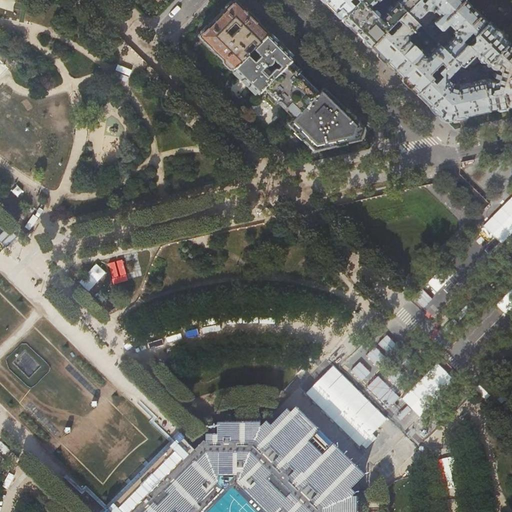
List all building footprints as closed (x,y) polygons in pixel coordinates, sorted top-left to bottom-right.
[(231,67),(233,68),(268,33),(262,28),(241,7),(234,0),(233,0),(199,35),(224,59),(224,61),(230,67),(231,67)] [(323,0),(329,5),(341,18),(354,5),(348,0),(323,0)] [(395,20),(405,11),(394,0),(358,0),(354,5),(341,18),(348,24),(362,39),(369,46),(392,24),(395,20)] [(416,0),(394,0),(405,11),(416,0)] [(416,0),(405,11),(416,22),(428,10),(433,10),(434,9),(440,16),(425,31),(429,34),(461,0),(416,0)] [(476,10),(465,0),(461,0),(429,34),(433,38),(448,23),(454,29),(453,30),(453,36),(442,47),(452,57),(487,21),(476,10)] [(416,22),(405,11),(395,20),(399,24),(396,28),(392,24),(369,46),(396,73),(416,93),(438,71),(435,67),(438,63),(442,67),(452,57),(442,47),(437,43),(427,53),(426,52),(425,52),(424,52),(423,53),(419,50),(420,49),(413,42),(412,42),(409,39),(410,37),(409,36),(409,35),(419,25),(416,22)] [(496,30),(487,21),(452,57),(461,66),(462,66),(463,66),(464,66),(465,65),(466,64),(474,56),(474,55),(477,55),(477,58),(480,61),(481,61),(482,61),(482,60),(483,60),(486,64),(508,41),(496,30)] [(279,45),(268,33),(233,68),(258,93),(263,88),(266,85),(288,62),(293,58),(279,45)] [(511,45),(508,41),(486,64),(491,69),(499,71),(498,74),(493,72),(492,77),(496,78),(496,81),(487,78),(481,80),(488,109),(511,103),(511,45)] [(464,70),(461,66),(452,57),(442,67),(438,71),(416,93),(432,108),(439,115),(441,117),(443,119),(445,120),(447,120),(449,119),(451,117),(454,117),(465,115),(465,114),(488,109),(481,80),(457,85),(455,89),(452,87),(450,87),(449,82),(445,78),(456,67),(461,72),(464,70)] [(294,68),(288,62),(266,85),(263,88),(269,94),(267,96),(268,98),(267,99),(273,105),(274,104),(276,104),(277,103),(293,118),(323,87),(319,84),(308,73),(303,79),(297,74),(298,72),(294,68)] [(323,87),(293,118),(288,123),(296,131),(294,133),(302,141),(304,139),(314,149),(334,144),(335,146),(346,144),(345,142),(359,139),(363,127),(344,109),(323,87)] [(82,300),(92,310),(98,305),(87,295),(82,300)]
